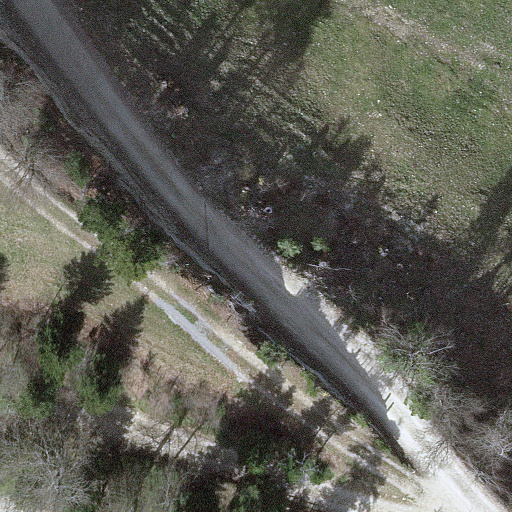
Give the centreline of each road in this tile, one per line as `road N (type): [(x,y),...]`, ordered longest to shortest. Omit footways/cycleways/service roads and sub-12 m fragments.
road 1 (track): [(474,511),(352,355),(233,260),(145,161),(41,0)]
road 2 (track): [(0,157),(460,511)]
road 3 (track): [(349,0),(377,23),(511,91)]
